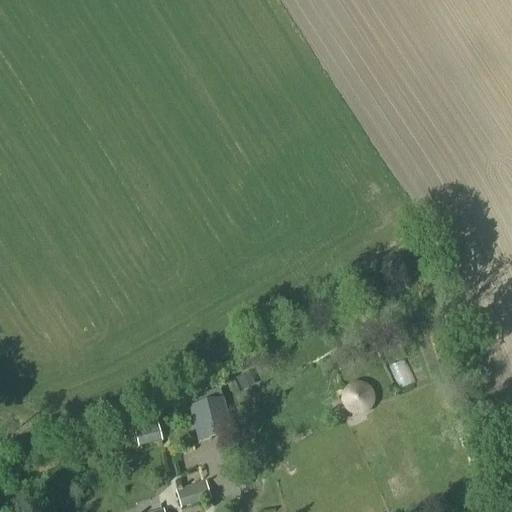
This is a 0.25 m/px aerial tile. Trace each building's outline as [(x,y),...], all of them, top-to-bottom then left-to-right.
[(406,388),(418,383),(409,364),(397,370),(406,388)] [(373,404),(373,403),(372,395),(370,392),(367,388),(361,384),(354,382),(346,383),(341,385),(338,387),(335,390),(333,395),(331,402),(332,409),(333,414),(336,417),(341,422),(346,424),(351,424),(358,424),(363,422),(367,419),(371,412),(373,408),(373,404)] [(198,446),(232,437),(223,401),(189,409),(198,446)] [(158,425),(134,431),(134,433),(138,448),(162,443),(158,425)] [(180,510),(210,501),(205,484),(175,493),(180,510)]
